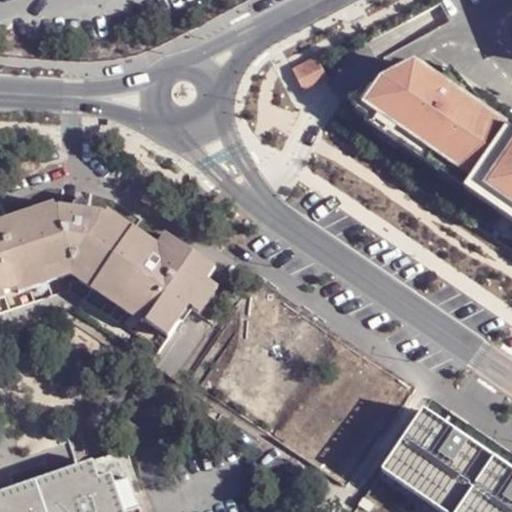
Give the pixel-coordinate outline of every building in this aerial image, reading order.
[(312,61),(287,73),(300,96),(324,83),(319,73),(312,61)] [(439,83),(413,65),(360,94),(364,102),(374,109),(372,111),(445,161),(447,159),(472,176),(470,179),(511,207),(511,133),(504,128),(506,126),(480,108),(482,106),(469,92),(463,100),(439,83)] [(449,68),(439,83),(463,100),(469,92),(449,68)] [(0,295),(3,295),(16,290),(72,272),(145,322),(143,325),(168,341),(181,322),(188,311),(199,318),(217,293),(206,285),(214,273),(164,238),(157,248),(107,214),(104,218),(102,214),(57,210),(54,211),(53,207),(0,224),(0,295)] [(72,272),(16,290),(18,298),(70,280),(72,272)] [(72,272),(70,280),(140,329),(143,325),(145,322),(72,272)] [(511,511),(511,468),(425,408),(374,479),(421,511),(511,511)] [(0,506),(94,475),(91,466),(86,468),(0,496),(0,506)] [(0,506),(0,511),(136,511),(127,482),(114,487),(111,477),(98,483),(94,475),(0,506)]
